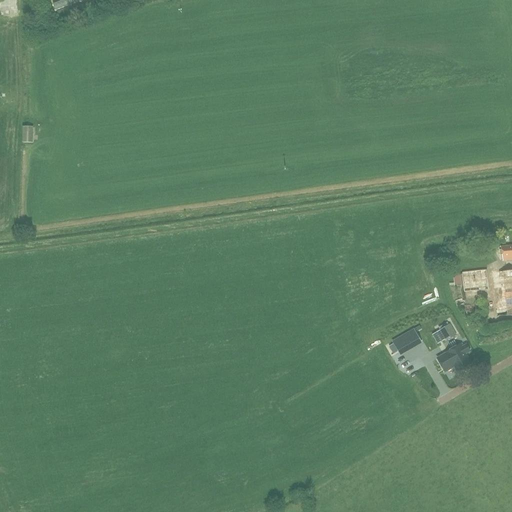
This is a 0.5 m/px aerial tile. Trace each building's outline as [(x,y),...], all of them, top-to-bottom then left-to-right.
[(96,0),(41,0),(51,22),(98,4),(96,0)] [(23,143),(33,143),(33,127),(23,127),(23,143)] [(511,246),(502,247),(503,261),(511,260),(511,246)] [(464,293),(465,298),(465,301),(479,299),(478,291),(489,290),(486,269),(462,272),(464,293)] [(497,317),(511,315),(511,270),(493,273),(497,317)] [(445,341),(456,335),(450,325),(439,331),(445,341)] [(447,353),(437,359),(445,372),(455,367),(459,375),(473,367),(466,354),(470,352),(466,346),(463,347),(461,344),(447,353)]
